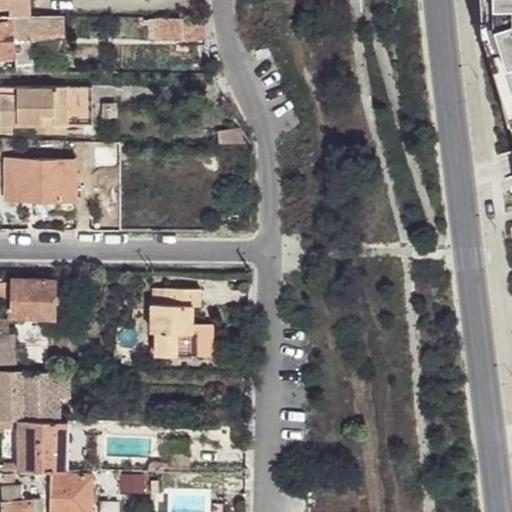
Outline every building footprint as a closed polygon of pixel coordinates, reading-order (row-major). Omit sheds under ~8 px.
[(30,0),(0,0),(0,8),(11,8),(11,16),(27,16),(31,16),(30,0)] [(511,0),(480,0),(483,30),(494,67),(511,121),(511,0)] [(0,58),(14,57),(26,57),(26,65),(26,66),(31,66),(31,37),(65,38),(65,17),(31,16),(27,16),(27,21),(9,21),(0,21),(0,58)] [(182,39),(182,17),(156,17),(155,39),(182,39)] [(203,17),(182,17),(182,39),(202,39),(203,17)] [(26,57),(14,57),(13,65),(26,65),(26,57)] [(66,127),(66,86),(0,85),(0,134),(11,135),(10,127),(43,126),(44,115),(53,115),(53,127),(66,127)] [(220,142),(248,142),(239,127),(219,130),(220,142)] [(21,181),(21,212),(76,213),(76,158),(10,159),(10,181),(21,181)] [(13,315),(55,315),(55,303),(61,303),(61,292),(55,292),(55,278),(13,277),(13,315)] [(151,304),(150,321),(191,322),(191,307),(200,307),(200,290),(165,289),(164,299),(164,304),(159,304),(151,304)] [(9,318),(0,317),(0,356),(13,357),(14,336),(9,335),(9,318)] [(191,322),(150,321),(150,332),(155,332),(155,355),(196,356),(196,332),(191,331),(191,323),(191,322)] [(196,332),(196,356),(210,357),(211,324),(191,323),(191,331),(196,332)] [(56,371),(58,397),(67,397),(66,370),(56,371)] [(0,371),(0,416),(58,414),(58,397),(56,371),(0,371)] [(67,462),(67,419),(18,418),(17,467),(85,468),(85,455),(80,455),(80,463),(67,462)] [(51,472),(48,511),(88,511),(91,474),(51,472)] [(18,483),(0,484),(0,511),(38,511),(38,497),(19,497),(18,483)]
